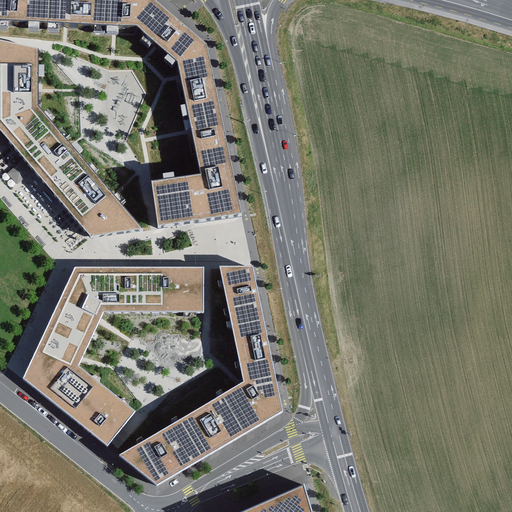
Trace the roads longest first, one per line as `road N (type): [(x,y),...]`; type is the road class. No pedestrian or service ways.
road 1 (secondary): [(296,230),(245,0)]
road 2 (secondary): [(296,230),(298,174),(272,38),(280,0)]
road 3 (secondary): [(232,37),(279,242)]
road 4 (residential): [(279,242),(306,396),(292,432)]
road 5 (residential): [(0,392),(149,511)]
road 6 (residential): [(209,482),(337,440)]
